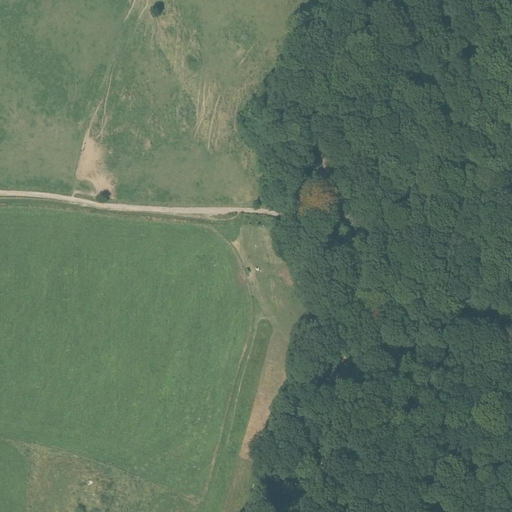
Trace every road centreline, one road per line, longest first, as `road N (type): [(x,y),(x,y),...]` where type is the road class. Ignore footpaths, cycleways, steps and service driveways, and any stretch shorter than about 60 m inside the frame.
road 1 (track): [(387,0),(335,56),(316,101),(321,154),(358,256)]
road 2 (track): [(358,256),(363,312),(309,482),(289,511)]
